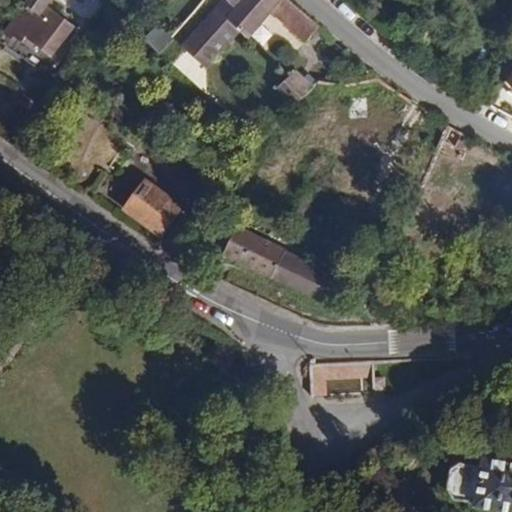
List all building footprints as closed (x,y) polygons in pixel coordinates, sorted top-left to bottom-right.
[(52,64),(79,30),(53,9),(58,0),(29,0),(10,27),(6,33),(52,64)] [(304,13),(289,0),(226,0),(226,1),(235,9),(226,18),(243,33),(248,38),(271,12),(305,40),(319,25),(304,13)] [(235,9),(226,1),(184,49),(211,73),(243,33),(226,18),(235,9)] [(318,91),(321,87),(302,69),(280,93),(298,111),(318,91)] [(351,122),(371,121),(370,103),(350,104),(351,122)] [(145,180),(125,210),(162,236),(183,206),(145,180)] [(297,225),(307,230),(320,200),(310,195),(297,225)] [(337,276),(238,231),(226,257),(324,304),(337,276)] [(198,319),(182,308),(171,300),(158,318),(188,339),(229,368),(241,350),(235,345),(198,319)] [(375,372),(375,361),(355,362),(310,365),(311,397),(325,396),(326,377),(375,374),(375,372)] [(385,386),(384,372),(375,372),(375,374),(375,386),(385,386)] [(385,449),(418,424),(411,416),(385,437),(380,441),(385,449)] [(511,511),(511,462),(484,457),(483,461),(462,457),(452,465),(447,490),(454,499),(474,503),(474,506),(506,511),(511,511)]
